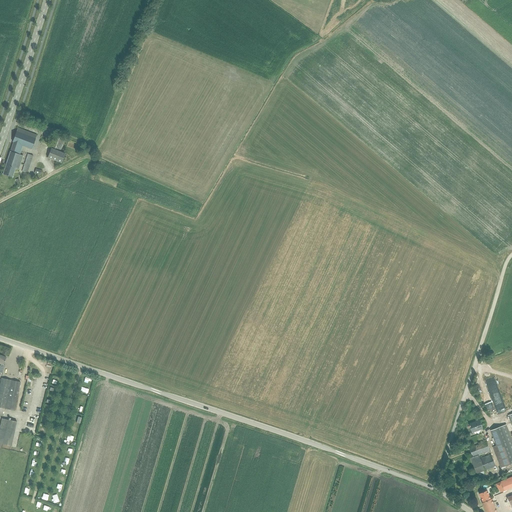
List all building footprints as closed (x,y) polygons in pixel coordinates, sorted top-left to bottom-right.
[(3,174),(12,177),(15,170),(16,170),(17,169),(19,169),(23,156),(20,155),(23,146),(31,149),(37,135),(18,128),(12,142),(13,142),(3,174)] [(65,154),(60,152),(65,140),(53,135),(49,147),(51,148),(47,158),(61,163),(65,154)] [(28,154),(22,171),(27,173),(33,155),(28,154)] [(492,394),(499,393),(496,377),(489,379),(492,394)] [(0,407),(14,411),(19,387),(20,382),(2,378),(0,385),(0,407)] [(504,399),(495,401),(497,406),(502,404),(503,409),(507,408),(504,399)] [(0,443),(11,446),(17,422),(1,418),(0,424),(0,443)] [(473,433),(484,430),(480,420),(470,424),(473,433)] [(511,463),(511,439),(506,425),(491,430),(505,466),(511,463)] [(486,439),(466,446),(475,473),(495,466),(490,453),(481,456),(480,453),(490,450),(486,439)] [(511,477),(501,482),(504,490),(511,487),(511,477)] [(479,494),(483,502),(491,499),(487,490),(479,494)] [(497,511),(492,499),(491,499),(483,502),(482,503),(485,511),(497,511)]
